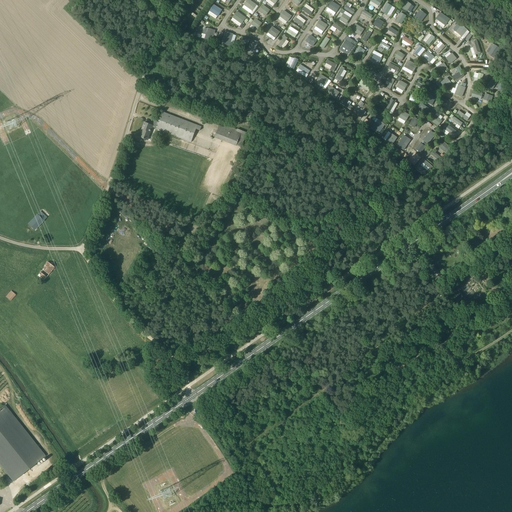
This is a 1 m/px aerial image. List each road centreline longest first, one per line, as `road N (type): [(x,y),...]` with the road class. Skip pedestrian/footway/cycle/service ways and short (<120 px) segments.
road 1 (primary): [(26,511),(503,179)]
road 2 (track): [(511,330),(447,369),(378,426),(320,495),(276,506),(222,501),(186,511)]
road 3 (unclassified): [(79,250),(161,29),(181,0)]
road 4 (track): [(79,250),(130,321),(179,363),(191,396)]
road 5 (track): [(110,505),(103,475),(184,420),(191,396)]
